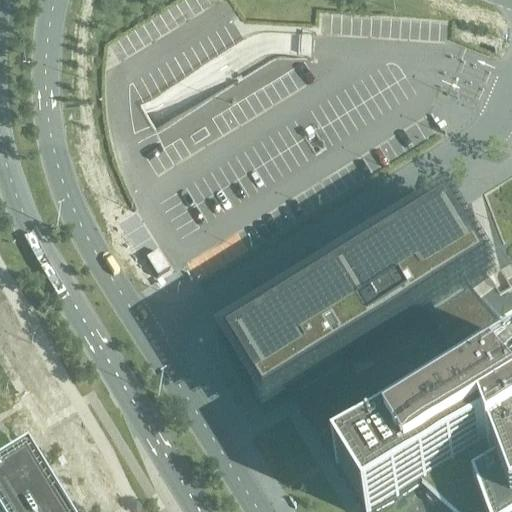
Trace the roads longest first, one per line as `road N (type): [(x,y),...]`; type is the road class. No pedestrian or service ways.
road 1 (unclassified): [(511,70),(486,131),(148,340)]
road 2 (tertiary): [(0,143),(50,268),(199,511)]
road 3 (tertiary): [(148,340),(64,189),(49,118),(55,0)]
road 4 (tertiary): [(257,511),(148,340)]
